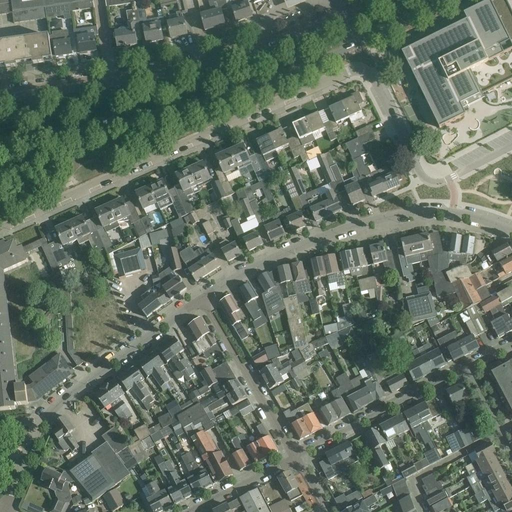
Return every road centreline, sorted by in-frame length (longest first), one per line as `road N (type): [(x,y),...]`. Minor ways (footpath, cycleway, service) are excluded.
road 1 (residential): [(0,227),(360,69)]
road 2 (secondary): [(0,140),(234,92),(357,45)]
road 3 (residential): [(5,511),(43,411),(200,299)]
road 4 (residential): [(200,299),(348,227),(437,210)]
road 5 (secondary): [(343,17),(263,47),(107,83)]
road 6 (residential): [(295,458),(466,367)]
road 7 (residential): [(295,458),(200,299)]
road 8 (residential): [(421,174),(360,69)]
